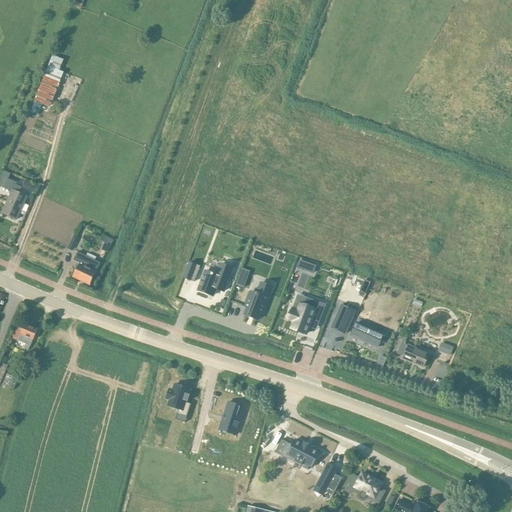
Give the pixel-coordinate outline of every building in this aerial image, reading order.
[(59,71),(63,60),(52,56),(48,66),(47,66),(32,101),(47,108),(62,72),(59,71)] [(19,193),(21,188),(16,185),(16,183),(8,180),(4,189),(11,192),(2,213),(17,220),(26,197),(19,193)] [(71,250),(77,238),(73,236),(67,248),(71,250)] [(100,263),(77,252),(72,262),(78,265),(72,277),(90,286),(100,263)] [(188,263),(183,278),(194,282),(199,267),(188,263)] [(205,271),(198,291),(208,295),(208,293),(213,295),(215,289),(223,292),(230,274),(219,270),(216,276),(205,271)] [(239,278),(236,286),(243,289),(246,280),(239,278)] [(258,289),(257,293),(256,293),(255,294),(252,293),(250,292),(245,307),(247,308),(244,315),(257,320),(260,313),(262,314),(270,293),(258,289)] [(325,305),(306,299),(304,306),(300,305),(297,312),(291,310),(288,320),(294,322),(291,329),(305,334),(311,320),(318,322),(325,305)] [(355,311),(341,305),(331,328),(345,334),(355,311)] [(377,348),(383,334),(356,323),(350,336),(377,348)] [(38,331),(25,325),(23,328),(18,326),(12,339),(25,345),(24,349),(28,351),(30,346),(31,347),(38,331)] [(450,356),(453,347),(440,343),(438,352),(450,356)] [(408,346),(403,359),(423,368),(428,355),(408,346)] [(169,390),(166,400),(170,401),(168,407),(178,411),(177,414),(186,417),(191,404),(186,403),(190,390),(174,385),(172,391),(169,390)] [(235,435),(244,408),(228,403),(219,430),(235,435)] [(181,431),(175,450),(186,453),(192,434),(181,431)] [(281,440),(274,453),(307,470),(309,467),(311,468),(319,453),(311,449),(312,447),(303,442),(302,444),(295,440),(292,445),(281,440)] [(327,464),(315,487),(332,496),(342,478),(335,475),(337,469),(327,464)] [(378,504),(384,492),(379,489),(381,484),(362,473),(359,479),(353,475),(344,491),(345,491),(345,490),(349,492),(353,491),(355,488),(360,491),(357,496),(357,498),(358,499),(362,501),(364,501),(365,500),(368,495),(373,498),(371,501),(378,504)] [(430,511),(432,510),(425,507),(426,504),(422,502),(421,505),(414,501),(411,507),(399,500),(394,509),(399,511),(430,511)]
